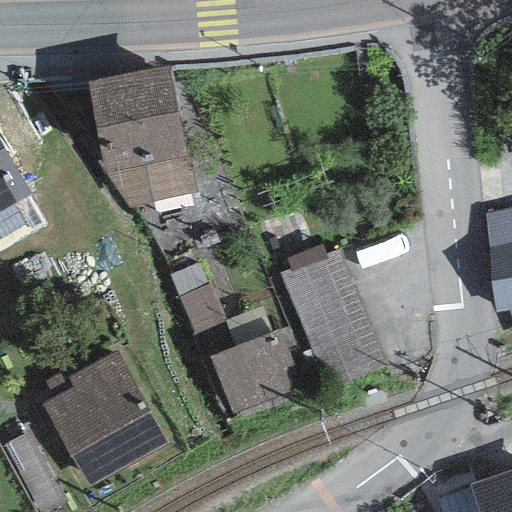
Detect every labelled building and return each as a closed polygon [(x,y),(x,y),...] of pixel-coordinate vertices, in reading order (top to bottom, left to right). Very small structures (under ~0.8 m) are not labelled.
[(169,68),(85,82),(101,168),(128,209),(195,191),(190,157),(186,157),(169,68)] [(0,212),(31,195),(0,140),(0,212)] [(511,209),(484,216),(495,313),(508,310),(511,323),(511,209)] [(341,249),(279,274),(298,322),(313,357),(325,390),(387,366),(341,249)] [(298,322),(209,358),(235,422),(294,397),(283,369),(313,357),(298,322)] [(116,352),(68,380),(73,387),(41,405),(89,488),(166,443),(149,414),(151,413),(116,352)] [(511,511),(511,470),(468,487),(476,511),(511,511)]
